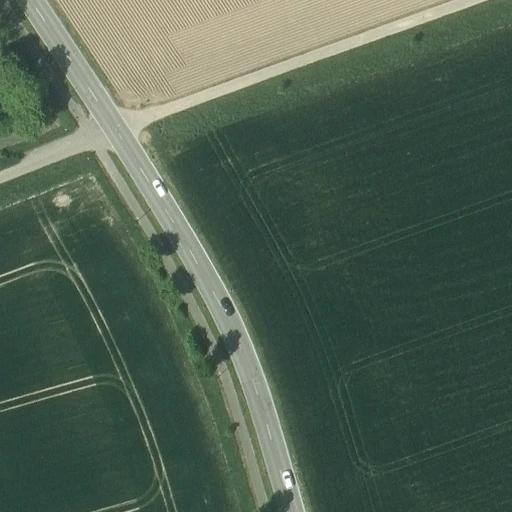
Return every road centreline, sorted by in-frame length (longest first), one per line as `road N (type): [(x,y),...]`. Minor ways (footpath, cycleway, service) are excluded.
road 1 (tertiary): [(291,511),(218,302),(29,0)]
road 2 (track): [(0,181),(351,47)]
road 3 (track): [(484,0),(351,47)]
